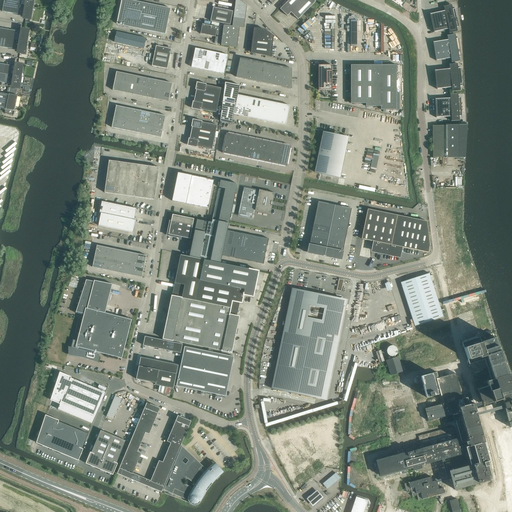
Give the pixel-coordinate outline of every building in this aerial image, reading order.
[(118,24),(164,34),(164,33),(166,22),(167,22),(167,20),(169,9),(169,8),(129,0),(123,0),(118,24)] [(224,25),(221,45),(237,47),(240,27),(244,28),(246,7),(247,6),(238,0),(235,0),(232,26),(224,25)] [(291,12),(298,19),(315,2),(313,0),(288,0),(280,9),(287,16),(291,12)] [(25,6),(4,2),(2,12),(23,15),(23,17),(24,17),(24,16),(26,16),(26,17),(31,18),(32,7),(25,6)] [(213,7),(212,10),(210,21),(230,25),(233,11),(216,8),(213,7)] [(430,14),(434,32),(458,27),(459,27),(455,8),(455,9),(430,14)] [(301,27),(305,32),(310,27),(306,23),(301,27)] [(202,24),(200,34),(215,37),(217,27),(202,24)] [(381,24),(381,45),(375,45),(375,51),(383,51),(383,24),(381,24)] [(0,28),(0,37),(27,42),(28,31),(23,30),(23,31),(21,31),(21,30),(21,31),(0,28)] [(254,28),(253,38),(263,39),(264,29),(254,28)] [(263,39),(253,38),(251,52),(271,56),(274,41),(273,41),(273,36),(264,29),(263,39)] [(27,42),(0,37),(0,46),(18,50),(17,51),(18,51),(18,50),(20,51),(25,52),(27,42)] [(433,42),(436,61),(436,60),(461,56),(461,57),(461,56),(458,38),(433,42)] [(171,49),(171,48),(171,49),(156,46),(156,45),(156,46),(152,65),(152,66),(167,69),(171,49)] [(0,63),(0,72),(21,76),(23,66),(18,65),(17,66),(15,65),(16,65),(15,65),(15,66),(0,63)] [(318,90),(332,90),(332,65),(318,65),(318,90)] [(381,110),(396,110),(396,65),(351,65),(351,103),(366,103),(366,107),(381,107),(381,110)] [(435,70),(437,89),(462,86),(460,68),(435,70)] [(21,76),(0,72),(0,82),(12,84),(12,86),(12,85),(14,85),(14,86),(19,87),(21,76)] [(127,93),(129,84),(131,75),(116,72),(112,90),(127,93)] [(196,91),(195,95),(218,100),(221,88),(220,88),(218,87),(206,85),(206,84),(199,83),(197,82),(196,85),(195,89),(196,90),(196,91)] [(236,104),(238,95),(240,85),(225,82),(222,102),(236,104)] [(4,114),(13,115),(17,96),(9,94),(0,92),(0,108),(5,109),(4,114)] [(192,106),(191,108),(194,109),(201,110),(201,109),(204,110),(216,113),(218,100),(195,95),(194,100),(194,101),(193,101),(192,106)] [(250,107),(252,98),(238,95),(236,104),(245,106),(250,107)] [(435,99),(436,118),(436,117),(462,116),(461,97),(460,97),(435,99)] [(255,108),(260,110),(262,100),(252,98),(250,107),(255,108)] [(265,111),(270,112),(272,102),(262,100),(260,110),(265,111)] [(232,124),(234,114),(236,104),(222,102),(220,121),(232,124)] [(272,102),(270,112),(287,115),(289,105),(289,106),(289,105),(272,102)] [(234,114),(243,116),(245,106),(236,104),(234,114)] [(270,112),(268,121),(285,125),(287,115),(270,112)] [(191,132),(214,137),(217,125),(202,122),(202,121),(195,120),(193,119),(192,122),(191,127),(192,127),(192,128),(191,132)] [(433,140),(433,150),(446,150),(446,157),(464,157),(466,126),(446,126),(446,133),(446,140),(433,140)] [(323,131),(314,173),(316,173),(324,175),(330,176),(338,178),(340,178),(349,136),(347,136),(339,134),(338,134),(338,133),(334,132),(334,133),(325,132),(324,131),(323,131)] [(188,143),(187,146),(190,146),(197,147),(207,149),(212,150),(214,137),(191,132),(191,133),(190,137),(190,138),(189,138),(188,143)] [(226,133),(224,143),(232,145),(234,135),(226,133)] [(232,145),(239,146),(241,136),(234,135),(232,145)] [(239,146),(246,147),(248,137),(241,136),(239,146)] [(246,147),(253,149),(255,139),(248,137),(246,147)] [(253,149),(260,150),(262,140),(255,139),(253,149)] [(260,150),(267,152),(269,142),(262,140),(260,150)] [(267,152),(273,153),(276,143),(269,142),(267,152)] [(222,153),(230,155),(232,145),(224,143),(222,153)] [(273,153),(280,154),(282,144),(276,143),(273,153)] [(282,144),(280,154),(289,156),(291,146),(282,144)] [(230,155),(237,156),(239,146),(232,145),(230,155)] [(237,156),(244,157),(246,147),(239,146),(237,156)] [(244,157),(251,159),(253,149),(246,147),(244,157)] [(251,159),(258,160),(260,150),(253,149),(251,159)] [(258,160),(265,162),(267,152),(260,150),(258,160)] [(370,168),(376,170),(380,152),(374,151),(370,168)] [(265,162),(271,163),(273,153),(267,152),(265,162)] [(271,163),(278,164),(280,154),(273,153),(271,163)] [(280,154),(278,164),(287,166),(289,156),(280,154)] [(108,168),(118,170),(119,162),(109,160),(108,168)] [(117,178),(127,179),(129,163),(119,162),(118,170),(117,178)] [(127,179),(137,181),(139,165),(129,163),(127,179)] [(139,165),(137,181),(147,182),(148,174),(149,166),(139,165)] [(149,166),(148,174),(158,175),(159,167),(149,166)] [(107,176),(117,178),(118,170),(108,168),(107,176)] [(208,208),(214,180),(178,173),(172,201),(208,208)] [(148,174),(147,182),(157,183),(158,175),(148,174)] [(107,176),(105,185),(115,186),(117,178),(107,176)] [(114,194),(124,195),(127,179),(117,178),(115,186),(114,194)] [(124,195),(134,197),(137,181),(127,179),(124,195)] [(189,256),(200,258),(210,260),(221,262),(222,256),(228,230),(227,230),(228,226),(229,224),(229,223),(237,184),(220,180),(219,187),(225,189),(225,190),(224,193),(218,221),(212,220),(212,223),(207,222),(197,219),(189,256)] [(144,198),(146,190),(147,182),(137,181),(134,197),(144,198)] [(147,182),(146,190),(156,192),(157,183),(147,182)] [(104,193),(114,194),(115,186),(105,185),(104,193)] [(243,188),(238,216),(252,218),(254,209),(255,209),(255,210),(270,214),(272,205),(270,205),(271,204),(272,204),(272,202),(271,202),(271,201),(273,201),(275,193),(259,190),(259,191),(258,191),(257,191),(243,188)] [(146,190),(144,198),(154,200),(156,192),(146,190)] [(102,201),(99,213),(135,220),(137,208),(102,201)] [(318,202),(317,209),(328,211),(329,204),(318,202)] [(326,219),(332,220),(335,205),(329,204),(328,211),(326,219)] [(335,205),(332,220),(337,221),(339,214),(341,206),(335,205)] [(339,214),(350,216),(351,208),(341,206),(339,214)] [(317,209),(315,216),(326,219),(328,211),(317,209)] [(380,254),(381,254),(383,254),(382,255),(383,255),(383,253),(388,254),(388,255),(389,255),(394,256),(396,256),(398,255),(400,254),(400,252),(401,247),(423,251),(428,253),(429,245),(427,221),(367,209),(361,239),(374,241),(373,246),(373,248),(374,250),(375,251),(377,252),(380,253),(380,254)] [(135,220),(99,213),(101,213),(98,226),(133,233),(135,220)] [(181,239),(181,237),(185,238),(190,239),(194,219),(172,214),(171,221),(169,220),(166,236),(181,239)] [(337,221),(348,223),(350,216),(339,214),(337,221)] [(314,224),(330,227),(332,220),(326,219),(315,216),(314,224)] [(330,227),(347,230),(348,223),(337,221),(332,220),(330,227)] [(312,231),(329,234),(330,227),(314,224),(312,231)] [(329,234),(345,238),(347,230),(330,227),(329,234)] [(228,230),(222,256),(229,257),(236,258),(250,261),(256,262),(256,263),(263,264),(265,257),(264,257),(265,253),(266,253),(266,250),(267,245),(267,246),(269,239),(261,237),(255,236),(241,233),(234,232),(228,230)] [(311,238),(327,242),(329,234),(312,231),(311,238)] [(327,242),(344,245),(345,238),(329,234),(327,242)] [(320,248),(326,249),(327,242),(311,238),(309,245),(315,247),(320,248)] [(331,250),(337,251),(343,252),(344,245),(327,242),(326,249),(331,250)] [(173,290),(172,295),(195,300),(203,259),(180,255),(173,290)] [(195,300),(216,304),(231,307),(232,301),(242,303),(243,295),(253,297),(259,271),(203,259),(195,300)] [(400,283),(414,326),(443,317),(429,273),(400,283)] [(75,285),(71,283),(70,286),(73,286),(73,287),(76,288),(79,279),(73,277),(72,280),(76,281),(75,285)] [(73,340),(70,354),(74,355),(81,356),(96,361),(97,356),(97,354),(98,354),(97,354),(98,352),(118,357),(122,358),(125,343),(126,343),(126,342),(126,341),(130,323),(131,319),(105,313),(105,312),(110,293),(112,285),(112,284),(94,280),(94,281),(94,282),(92,281),(86,280),(76,313),(84,315),(77,341),(73,340)] [(273,389),(282,391),(285,392),(289,393),(291,393),(314,398),(314,397),(326,338),(327,335),(334,337),(342,298),(338,297),(312,292),(303,290),(293,288),(292,293),(293,293),(274,384),(273,389)] [(163,339),(207,348),(216,304),(195,300),(172,295),(171,299),(164,334),(163,339)] [(216,304),(207,348),(231,353),(239,316),(229,314),(231,307),(216,304)] [(503,403),(510,427),(511,426),(511,381),(509,374),(507,375),(500,354),(499,351),(498,351),(497,348),(497,347),(496,344),(495,342),(494,338),(493,338),(493,336),(491,331),(485,333),(486,338),(480,340),(479,337),(463,343),(462,343),(469,364),(486,358),(493,379),(486,381),(488,386),(478,389),(483,405),(486,404),(501,399),(503,403)] [(143,345),(154,348),(156,338),(145,336),(143,345)] [(154,348),(165,350),(166,341),(156,338),(154,348)] [(165,350),(172,351),(174,342),(166,341),(165,350)] [(174,342),(172,351),(180,353),(182,344),(174,342)] [(184,346),(176,386),(201,391),(226,396),(234,356),(184,346)] [(387,352),(388,354),(389,356),(392,356),(394,356),(396,355),(397,353),(397,350),(397,348),(395,346),(393,346),(390,346),(388,347),(387,349),(387,352)] [(376,352),(379,363),(384,361),(381,350),(376,352)] [(141,357),(139,366),(150,368),(151,359),(141,357)] [(402,371),(398,357),(386,360),(391,375),(402,371)] [(150,368),(158,370),(160,370),(162,361),(151,359),(150,368)] [(162,361),(160,370),(168,372),(170,363),(162,361)] [(170,363),(168,372),(176,374),(178,365),(170,363)] [(155,385),(158,370),(150,368),(139,366),(136,379),(153,382),(155,383),(155,385)] [(158,370),(155,385),(158,386),(173,389),(176,374),(168,372),(160,370),(158,370)] [(51,393),(50,396),(51,397),(50,400),(60,404),(58,409),(92,424),(95,417),(106,392),(71,378),(71,377),(60,372),(57,378),(56,378),(55,382),(56,383),(52,394),(51,393)] [(417,383),(422,382),(426,397),(440,393),(441,396),(444,404),(425,409),(428,421),(452,414),(454,420),(455,420),(457,420),(463,443),(466,442),(466,444),(463,445),(464,447),(463,448),(467,461),(448,466),(454,489),(492,479),(487,461),(489,460),(484,443),(483,442),(484,442),(473,403),(471,396),(462,398),(460,391),(455,373),(455,374),(438,378),(436,372),(416,378),(417,383)] [(115,396),(106,416),(113,419),(122,399),(115,396)] [(147,402),(143,411),(156,417),(160,408),(147,402)] [(143,411),(139,420),(153,425),(156,417),(143,411)] [(45,415),(40,432),(38,431),(37,436),(38,436),(36,443),(43,445),(42,447),(46,449),(47,447),(61,453),(60,454),(66,457),(67,455),(78,460),(83,449),(82,448),(88,434),(59,421),(59,420),(45,415)] [(178,415),(174,424),(187,430),(191,421),(178,415)] [(139,420),(138,424),(151,430),(153,425),(139,420)] [(329,423),(328,443),(339,443),(340,423),(329,423)] [(136,428),(145,432),(149,434),(151,430),(138,424),(136,428)] [(174,424),(171,433),(184,438),(187,430),(174,424)] [(376,460),(381,476),(412,468),(413,471),(422,468),(421,465),(460,454),(452,427),(418,436),(419,439),(418,439),(420,447),(421,447),(422,449),(407,452),(376,460)] [(136,428),(134,433),(143,437),(145,432),(136,428)] [(94,468),(95,467),(100,469),(100,471),(104,473),(105,471),(113,475),(118,463),(117,463),(126,440),(101,430),(91,452),(90,452),(86,463),(92,466),(91,467),(94,468)] [(134,433),(132,438),(141,442),(143,437),(134,433)] [(167,441),(171,443),(180,447),(184,438),(171,433),(167,441)] [(132,438),(130,443),(139,447),(141,442),(132,438)] [(130,443),(128,447),(137,451),(139,447),(130,443)] [(171,443),(169,448),(178,452),(180,447),(171,443)] [(205,472),(204,473),(200,470),(203,466),(185,449),(182,446),(163,490),(189,500),(190,503),(192,504),(194,505),(197,504),(199,503),(201,501),(201,500),(201,498),(201,497),(201,496),(202,495),(204,494),(205,493),(209,487),(213,482),(218,477),(223,473),(219,469),(220,468),(218,466),(217,467),(217,466),(214,468),(213,469),(212,469),(211,470),(208,468),(207,470),(205,472)] [(128,447),(124,456),(138,462),(141,453),(137,451),(128,447)] [(169,448),(167,452),(176,456),(178,452),(169,448)] [(167,452),(165,457),(174,461),(176,456),(167,452)] [(124,456),(121,465),(134,470),(138,462),(124,456)] [(163,460),(163,462),(172,466),(174,461),(165,457),(163,460)] [(293,478),(300,487),(325,467),(318,458),(293,478)] [(159,460),(155,469),(169,474),(172,466),(163,462),(159,460)] [(130,479),(133,473),(134,470),(121,465),(117,473),(130,479)] [(155,469),(152,477),(165,483),(169,474),(155,469)] [(133,473),(130,479),(137,482),(140,476),(133,473)] [(151,480),(148,486),(161,492),(165,483),(152,477),(151,480)] [(406,491),(410,490),(412,496),(417,495),(418,500),(444,493),(443,488),(439,489),(436,480),(432,482),(431,477),(409,483),(409,482),(408,482),(408,483),(404,484),(406,491)] [(141,483),(148,486),(151,480),(144,478),(141,483)] [(323,498),(316,490),(305,499),(312,508),(323,498)] [(356,497),(354,503),(350,511),(363,511),(368,500),(356,497)] [(450,501),(452,511),(460,511),(457,499),(450,501)]
